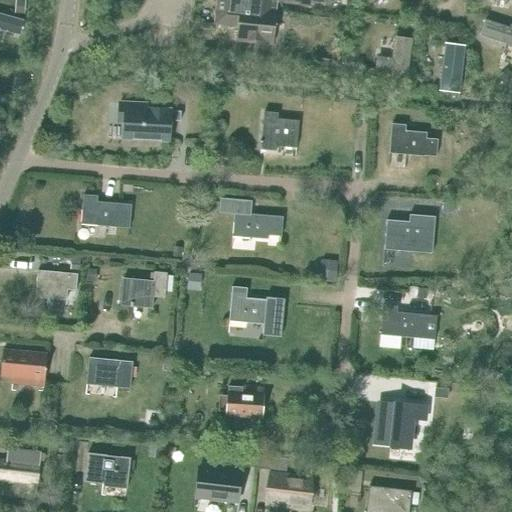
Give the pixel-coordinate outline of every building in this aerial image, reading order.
[(272,44),(276,5),(309,8),(310,0),(215,0),(214,29),(232,30),(232,29),(238,29),(237,41),(272,44)] [(22,28),(0,11),(0,30),(14,40),(22,28)] [(511,28),(483,24),(481,44),(511,47),(511,28)] [(373,58),(372,75),(406,79),(410,39),(392,37),(390,60),(373,58)] [(443,44),(437,91),(458,93),(463,46),(443,44)] [(326,75),(329,60),(314,58),(311,73),(326,75)] [(165,85),(164,94),(177,95),(177,86),(165,85)] [(122,139),(167,143),(169,123),(179,124),(180,114),(170,113),(146,111),(147,107),(119,104),(117,122),(123,123),(122,139)] [(359,108),(357,121),(366,121),(368,109),(359,108)] [(263,112),(260,150),(275,152),(276,146),(295,148),(298,121),(277,119),(277,113),(263,112)] [(437,140),(426,139),(426,133),(404,132),(405,125),(391,124),(388,154),(436,157),(437,140)] [(83,195),(80,225),(115,227),(116,222),(129,223),(131,205),(96,202),(97,196),(83,195)] [(234,214),(232,237),(267,240),(268,235),(281,237),(282,217),(250,215),(251,201),(220,199),(219,213),(234,214)] [(386,221),(383,250),(431,254),(434,217),(408,215),(408,222),(386,221)] [(173,247),(172,256),(181,257),(182,248),(173,247)] [(71,255),(69,269),(78,270),(80,256),(71,255)] [(87,269),(86,281),(95,282),(96,270),(87,269)] [(38,271),(35,297),(66,300),(67,290),(76,291),(77,275),(38,271)] [(123,278),(120,306),(150,310),(152,298),(164,299),(167,274),(154,272),(153,282),(123,278)] [(187,273),(186,284),(195,285),(196,274),(187,273)] [(231,292),(229,321),(264,324),(262,336),(281,337),(284,299),(266,298),(266,301),(245,299),(246,293),(231,292)] [(382,306),(380,335),(433,340),(435,316),(396,313),(397,307),(382,306)] [(3,350),(1,378),(32,381),(32,378),(44,380),(46,354),(3,350)] [(89,358),(86,385),(130,390),(132,362),(89,358)] [(164,358),(162,370),(172,371),(174,360),(164,358)] [(228,387),(226,416),(262,419),(263,395),(242,394),(242,388),(228,387)] [(418,398),(432,399),(432,388),(419,388),(418,398)] [(380,406),(376,448),(392,449),(391,451),(409,452),(411,422),(425,423),(427,409),(396,406),(396,408),(380,406)] [(0,459),(0,481),(37,486),(40,453),(8,449),(7,460),(0,459)] [(58,449),(56,467),(68,469),(69,457),(66,456),(67,450),(58,449)] [(206,465),(230,467),(232,455),(207,453),(206,465)] [(89,455),(85,482),(103,484),(103,487),(126,490),(130,459),(89,455)] [(258,456),(256,470),(286,472),(287,459),(258,456)] [(199,468),(195,497),(238,502),(241,473),(199,468)] [(269,475),(266,504),(308,509),(312,480),(269,475)] [(368,486),(365,511),(408,511),(411,491),(401,490),(400,495),(396,494),(396,490),(388,489),(388,493),(382,492),(382,488),(368,486)]
